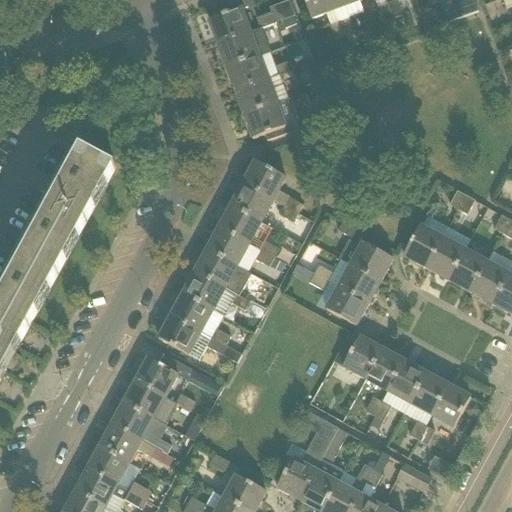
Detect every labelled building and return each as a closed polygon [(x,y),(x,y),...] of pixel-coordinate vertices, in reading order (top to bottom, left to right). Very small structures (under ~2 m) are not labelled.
[(331,0),(304,0),(312,20),(327,15),(332,26),(331,27),(336,41),(346,38),(331,0)] [(358,0),(331,0),(346,38),(347,38),(350,47),(359,43),(350,20),(364,14),(360,3),(358,0)] [(474,0),(444,12),(449,24),(479,13),(474,0)] [(511,7),(511,0),(504,0),(503,1),(507,10),(511,7)] [(388,6),(393,21),(403,17),(397,3),(388,6)] [(378,10),(383,25),(393,21),(388,6),(378,10)] [(251,34),(242,10),(223,17),(210,22),(219,47),(251,34)] [(278,24),(274,16),(259,21),(263,30),(278,24)] [(295,19),(283,23),(286,31),(297,27),(295,19)] [(255,44),(251,34),(219,47),(228,70),(260,58),(255,44)] [(228,70),(230,77),(237,94),(268,82),(260,58),(228,70)] [(279,78),(295,72),(292,63),(276,69),(279,78)] [(277,105),(277,104),(289,99),(285,87),(298,81),(295,72),(279,78),(268,82),(237,94),(245,117),(277,105)] [(245,117),(254,141),(286,129),(277,105),(245,117)] [(127,150),(131,143),(120,137),(116,144),(127,150)] [(82,150),(0,300),(0,383),(7,370),(16,370),(20,363),(15,355),(117,169),(82,150)] [(274,202),(286,180),(257,164),(244,186),(274,202)] [(262,225),(274,203),(274,202),(244,186),(232,208),(262,225)] [(450,207),(459,212),(466,198),(458,193),(450,207)] [(466,198),(459,212),(468,217),(476,203),(466,198)] [(285,208),(299,216),(303,207),(290,200),(285,208)] [(249,247),(262,225),(232,208),(220,231),(249,247)] [(294,225),(299,216),(285,208),(280,217),(294,225)] [(503,236),(511,222),(502,217),(495,231),(503,236)] [(511,222),(503,236),(511,240),(511,222)] [(357,232),(343,224),(339,233),(353,240),(357,232)] [(421,228),(405,258),(427,270),(443,240),(421,228)] [(238,269),(249,247),(220,231),(208,253),(238,269)] [(449,282),(466,252),(443,240),(427,270),(449,282)] [(280,251),(265,243),(260,253),(275,260),(280,251)] [(364,245),(361,250),(351,245),(342,262),(381,284),(394,261),(364,245)] [(471,295),(488,265),(466,252),(449,282),(471,295)] [(256,295),(231,281),(238,269),(208,253),(196,275),(251,305),(256,295)] [(256,261),(256,262),(270,269),(270,268),(275,260),(260,253),(256,261)] [(275,260),(270,268),(281,275),(286,267),(275,260)] [(330,284),(339,289),(369,306),(381,284),(342,262),(330,284)] [(493,307),(510,277),(488,265),(471,295),(493,307)] [(319,267),(315,276),(329,284),(333,275),(319,267)] [(213,313),(214,313),(225,319),(232,306),(246,313),(251,305),(196,275),(184,297),(213,313)] [(324,292),(329,284),(315,276),(310,285),(324,292)] [(511,277),(510,277),(493,307),(511,316),(511,277)] [(327,312),(357,329),(369,306),(339,289),(327,312)] [(201,335),(213,313),(184,297),(172,319),(201,335)] [(172,319),(160,341),(189,357),(201,335),(172,319)] [(218,332),(213,341),(227,349),(232,339),(218,332)] [(383,352),(360,339),(344,369),(367,382),(383,352)] [(223,357),(227,349),(213,341),(208,349),(223,357)] [(405,364),(383,352),(367,382),(389,394),(405,364)] [(166,399),(184,367),(166,357),(160,367),(149,360),(137,383),(166,399)] [(411,406),(427,376),(405,364),(389,394),(411,406)] [(220,398),(225,386),(189,370),(183,381),(220,398)] [(449,388),(427,376),(411,406),(405,416),(418,423),(427,428),(433,418),(449,388)] [(154,421),(166,399),(137,383),(125,405),(154,421)] [(433,418),(455,430),(472,400),(449,388),(433,418)] [(176,405),(192,415),(197,406),(182,397),(176,405)] [(366,414),(375,419),(383,405),(374,400),(366,414)] [(168,457),(173,449),(147,434),(154,421),(125,405),(113,427),(142,444),(155,450),(168,457)] [(391,409),(383,405),(375,419),(384,423),(391,409)] [(308,454),(302,465),(286,457),(271,486),(300,503),(339,431),(310,415),(303,427),(318,435),(308,454)] [(195,443),(207,421),(198,417),(186,439),(195,443)] [(419,442),(427,428),(418,423),(411,438),(419,442)] [(138,452),(142,444),(113,427),(100,450),(130,466),(138,452)] [(436,433),(427,428),(419,442),(428,447),(436,433)] [(323,511),(338,485),(344,474),(331,467),(348,436),(339,431),(300,503),(317,511),(323,511)] [(118,488),(119,487),(130,466),(100,450),(89,471),(118,488)] [(151,458),(165,466),(169,458),(168,457),(155,450),(151,458)] [(230,465),(216,457),(211,466),(225,473),(230,465)] [(434,461),(430,471),(445,477),(449,467),(434,461)] [(369,465),(367,468),(374,472),(378,465),(375,463),(369,465)] [(352,492),(338,485),(323,511),(352,511),(374,472),(367,468),(365,467),(352,492)] [(398,480),(425,494),(432,482),(405,467),(398,480)] [(118,488),(89,471),(77,493),(106,510),(110,511),(121,511),(126,503),(140,511),(145,502),(130,494),(119,487),(118,488)] [(380,511),(383,509),(370,502),(384,477),(382,476),(374,472),(352,511),(380,511)] [(237,477),(236,479),(225,499),(247,511),(256,511),(267,494),(237,477)] [(130,494),(145,502),(150,493),(134,485),(130,494)] [(104,511),(106,510),(77,493),(66,511),(104,511)] [(247,511),(225,499),(224,501),(217,511),(215,511),(193,500),(188,508),(195,511),(247,511)]
